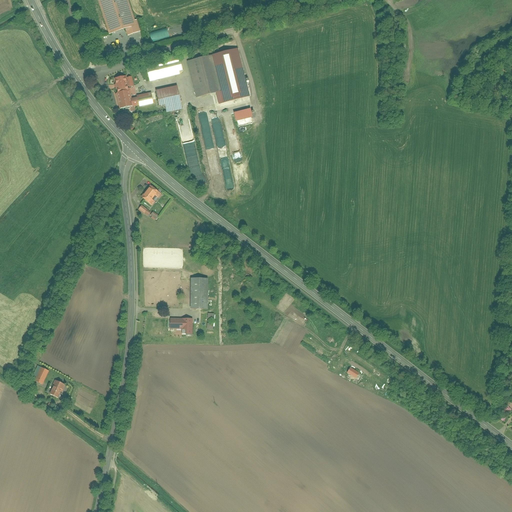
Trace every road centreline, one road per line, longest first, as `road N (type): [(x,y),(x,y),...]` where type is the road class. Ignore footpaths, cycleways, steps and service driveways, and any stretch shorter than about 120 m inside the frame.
road 1 (primary): [(511,447),(136,151)]
road 2 (tertiary): [(125,198),(130,330),(99,511)]
road 3 (unclassified): [(345,0),(72,76)]
